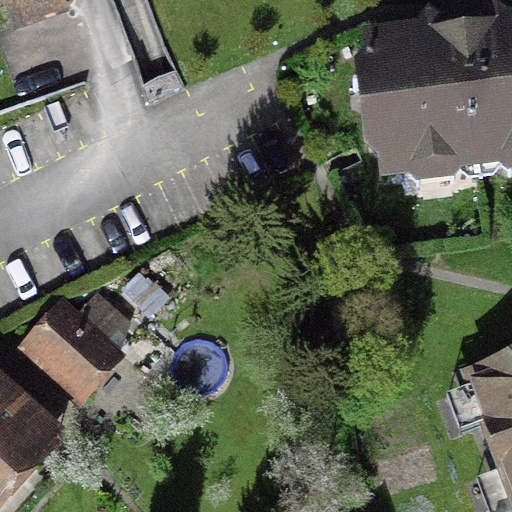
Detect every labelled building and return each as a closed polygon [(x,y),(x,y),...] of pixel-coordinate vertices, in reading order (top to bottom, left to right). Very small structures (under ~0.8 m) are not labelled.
[(1,0),(11,29),(59,12),(54,0),(1,0)] [(484,38),(436,44),(428,38),(421,46),(367,53),(369,70),(360,82),(372,91),(378,141),(369,152),(380,161),(383,179),(415,175),(419,166),(439,163),(445,171),(506,164),(510,155),(511,154),(511,34),(499,36),(491,30),(484,38)] [(82,396),(109,365),(56,318),(29,349),(82,396)] [(467,367),(487,360),(483,348),(463,355),(467,367)] [(511,503),(511,368),(468,385),(511,503)] [(0,505),(45,456),(8,422),(21,407),(0,388),(0,505)]
